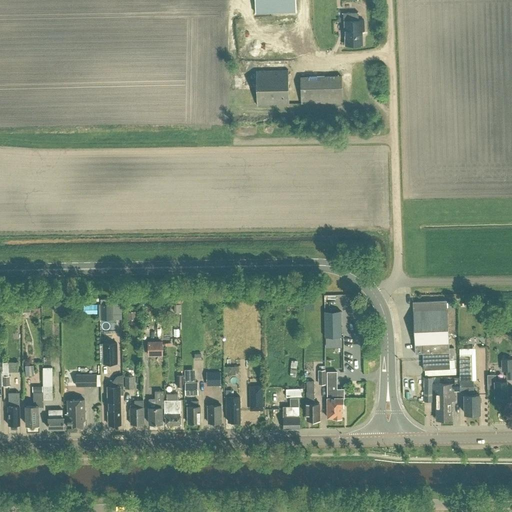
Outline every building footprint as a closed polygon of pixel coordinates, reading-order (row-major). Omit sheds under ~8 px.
[(295,0),(254,0),(255,13),(296,11),(295,0)] [(345,45),(363,45),(362,31),(364,31),(364,20),(359,20),(358,12),(343,13),(343,21),(344,21),(345,45)] [(257,105),(289,104),(288,69),(256,70),(257,105)] [(342,102),(341,76),(300,77),(301,103),(342,102)] [(447,300),(413,302),(415,354),(423,354),(423,370),(450,368),(447,300)] [(100,303),(101,319),(113,318),(113,303),(100,303)] [(325,310),(325,336),(341,336),(341,310),(325,310)] [(162,340),(148,341),(148,356),(162,356),(162,340)] [(102,342),(103,363),(118,363),(117,342),(102,342)] [(459,377),(459,391),(465,391),(465,414),(479,413),(479,395),(473,395),(473,391),(474,391),(473,380),(472,380),(471,354),(459,354),(460,377),(459,377)] [(511,358),(502,358),(502,371),(511,370),(511,358)] [(34,367),(25,367),(25,375),(35,375),(34,367)] [(43,367),(44,400),(53,400),(52,367),(43,367)] [(203,385),(219,384),(219,371),(203,371),(203,385)] [(327,398),(327,417),(333,417),(333,418),(334,418),(335,419),(339,419),(340,418),(342,418),(341,407),(343,407),(343,398),(337,398),(337,371),(327,372),(327,394),(327,398)] [(76,386),(97,386),(97,374),(76,374),(76,386)] [(495,375),(487,375),(487,389),(495,389),(495,397),(507,396),(507,381),(495,381),(495,375)] [(126,388),(133,388),(133,376),(125,376),(126,388)] [(442,419),(442,410),(444,410),(443,394),(442,394),(442,383),(440,383),(440,377),(424,377),(424,393),(432,393),(433,401),(436,401),(436,419),(442,419)] [(444,410),(442,410),(442,419),(451,419),(451,401),(455,401),(455,391),(459,391),(459,377),(454,377),(454,383),(442,383),(442,394),(443,394),(444,410)] [(306,392),(306,403),(306,410),(307,410),(307,419),(311,419),(311,420),(312,420),(312,422),(319,422),(319,420),(320,420),(320,411),(321,408),(320,405),(320,403),(314,403),(314,381),(307,381),(307,392),(306,392)] [(197,382),(186,382),(186,395),(197,394),(197,382)] [(263,410),(262,385),(249,385),(250,410),(263,410)] [(108,396),(108,409),(108,425),(114,424),(114,425),(119,425),(119,424),(121,424),(120,386),(107,387),(108,396)] [(210,399),(210,405),(208,405),(208,422),(222,422),(221,405),(214,405),(214,387),(204,387),(204,399),(210,399)] [(286,396),(302,396),(302,388),(286,388),(286,396)] [(149,407),(149,424),(162,423),(162,408),(164,407),(164,400),(163,391),(155,391),(155,398),(149,398),(149,407)] [(9,393),(9,406),(8,406),(8,425),(20,425),(20,406),(19,406),(19,392),(9,393)] [(39,407),(44,407),(43,392),(33,392),(33,405),(26,406),(26,425),(39,424),(39,407)] [(82,397),(82,399),(67,400),(68,428),(70,428),(71,429),(74,429),(75,428),(84,428),(83,421),(85,420),(85,399),(84,399),(84,397),(82,397)] [(239,397),(227,397),(227,415),(229,415),(229,421),(230,421),(232,423),(237,423),(238,421),(240,421),(239,397)] [(298,397),(291,397),(292,406),(283,406),(284,428),(300,427),(299,415),(298,397)] [(135,400),(135,404),(130,405),(130,424),(132,424),(132,425),(137,425),(137,424),(144,424),(143,400),(135,400)] [(180,400),(164,400),(164,417),(166,417),(166,425),(181,425),(181,413),(180,400)] [(191,406),(188,406),(188,423),(200,423),(200,406),(199,406),(199,400),(191,401),(191,406)] [(49,418),(49,429),(64,428),(64,417),(63,417),(62,409),(49,410),(49,418)]
